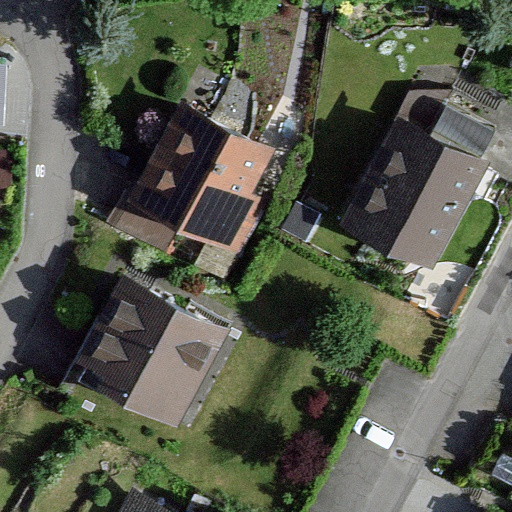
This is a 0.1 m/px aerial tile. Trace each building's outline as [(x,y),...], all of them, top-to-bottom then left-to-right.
[(242,242),(288,142),(184,94),(138,194),(242,242)] [(436,259),(486,147),(405,111),(355,223),(436,259)] [(0,176),(14,178),(16,135),(0,134),(0,176)] [(176,415),(227,325),(132,272),(81,362),(176,415)] [(179,511),(143,494),(134,511),(179,511)]
